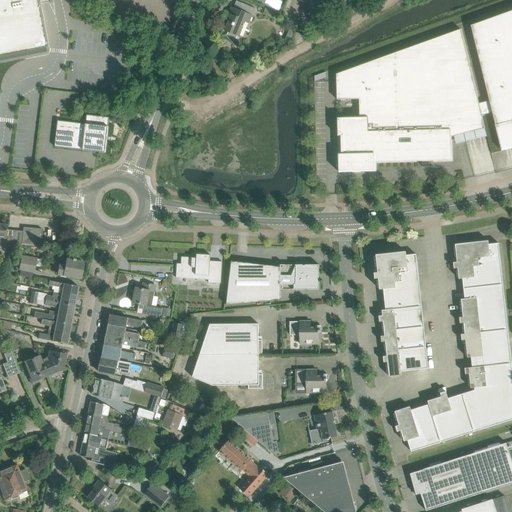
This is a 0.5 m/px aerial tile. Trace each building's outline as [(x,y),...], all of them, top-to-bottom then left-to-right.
[(0,0),(0,55),(45,47),(36,0),(0,0)] [(243,4),(240,11),(231,8),(228,15),(231,16),(225,31),(239,37),(243,27),(245,21),(249,23),(255,8),(243,4)] [(511,11),(471,26),(490,102),(479,104),(482,115),(492,113),(495,124),(501,151),(511,148),(511,11)] [(479,104),(461,29),(351,69),(351,70),(355,68),(356,81),(337,82),(337,100),(359,99),(360,117),(338,118),(338,136),(341,136),(341,154),(338,154),(339,172),(340,172),(340,169),(343,169),(343,170),(361,170),(361,163),(452,161),(451,137),(485,128),(482,115),(479,104)] [(57,121),(56,137),(54,147),(105,153),(109,118),(86,115),(85,124),(57,121)] [(7,226),(0,224),(0,243),(4,244),(4,242),(12,242),(13,230),(6,230),(7,226)] [(22,243),(40,245),(42,229),(23,227),(22,243)] [(463,279),(464,289),(503,285),(498,243),(489,245),(488,241),(455,244),(457,262),(453,263),(454,269),(458,268),(459,279),(463,279)] [(382,310),(382,311),(421,306),(416,254),(406,256),(406,252),(376,255),(378,273),(374,273),(375,279),(379,279),(380,290),(383,289),(386,310),(382,310)] [(208,283),(221,284),(222,262),(210,261),(210,255),(197,254),(196,258),(192,258),(181,257),(181,264),(177,264),(176,278),(179,278),(179,274),(200,275),(200,279),(208,280),(208,283)] [(23,256),(22,263),(20,269),(22,269),(33,272),(34,272),(37,258),(23,256)] [(59,265),(58,274),(80,279),(83,263),(75,261),(75,259),(72,259),(72,260),(71,260),(67,259),(65,266),(59,265)] [(281,299),(281,290),(319,290),(319,265),(280,265),(280,267),(236,262),(231,261),(231,263),(226,305),(281,299)] [(32,273),(21,271),(20,277),(31,279),(32,273)] [(76,297),(78,287),(49,281),(48,286),(52,287),(51,289),(54,290),(53,292),(76,297)] [(156,285),(151,284),(143,283),(142,289),(136,288),(133,303),(144,305),(142,314),(161,318),(163,308),(152,306),(153,297),(156,285)] [(503,285),(464,289),(465,299),(461,299),(463,317),(459,318),(460,323),(464,323),(465,334),(508,330),(503,285)] [(46,296),(45,300),(75,306),(76,297),(53,292),(52,297),(46,296)] [(73,316),(75,306),(45,300),(37,299),(45,301),(44,305),(58,308),(57,312),(50,310),(50,311),(73,316)] [(421,306),(382,311),(383,316),(379,316),(379,322),(383,322),(384,331),(424,327),(421,306)] [(163,308),(162,317),(169,318),(171,310),(163,308)] [(35,312),(34,317),(42,318),(42,319),(71,325),(73,316),(50,311),(49,314),(35,312)] [(110,315),(108,325),(126,328),(127,325),(141,328),(143,321),(110,315)] [(69,335),(71,325),(42,319),(41,325),(49,326),(48,331),(69,335)] [(0,326),(2,329),(3,328),(11,330),(12,324),(3,322),(3,324),(0,321),(0,326)] [(311,321),(306,321),(290,322),(290,335),(300,335),(300,344),(320,344),(320,333),(320,331),(320,330),(320,328),(311,328),(311,321)] [(175,323),(172,337),(180,339),(182,325),(175,323)] [(210,325),(200,355),(259,355),(262,355),(262,340),(258,340),(258,324),(210,325)] [(108,325),(106,335),(139,341),(140,335),(125,332),(126,328),(108,325)] [(424,327),(384,331),(385,336),(381,336),(382,342),(385,342),(386,351),(426,347),(424,327)] [(11,330),(3,328),(12,351),(19,348),(13,336),(14,333),(18,334),(18,332),(11,330)] [(465,334),(461,334),(462,340),(465,340),(467,358),(471,357),(472,368),(511,364),(508,330),(465,334)] [(67,344),(69,335),(48,331),(48,335),(39,333),(38,339),(67,344)] [(106,335),(104,345),(122,348),(129,350),(130,346),(137,348),(139,341),(106,335)] [(201,341),(196,340),(192,352),(198,352),(201,341)] [(104,345),(102,357),(120,361),(120,358),(134,361),(136,354),(122,351),(122,348),(104,345)] [(48,358),(40,361),(46,376),(47,376),(47,375),(63,369),(65,354),(56,353),(57,347),(51,346),(48,358)] [(166,346),(163,356),(174,359),(177,349),(166,346)] [(426,347),(386,351),(387,356),(383,357),(384,363),(388,362),(389,377),(401,375),(401,372),(428,369),(426,347)] [(7,362),(3,364),(8,377),(19,373),(11,351),(4,353),(7,362)] [(259,355),(200,355),(193,377),(211,386),(241,385),(248,385),(248,389),(263,389),(262,374),(259,374),(259,355)] [(25,362),(26,366),(24,367),(27,373),(31,384),(39,381),(38,379),(46,376),(40,361),(38,356),(25,362)] [(102,357),(99,372),(115,376),(116,369),(121,370),(121,372),(128,373),(130,363),(120,361),(102,357)] [(475,390),(462,394),(474,432),(511,419),(511,367),(511,364),(472,368),(465,368),(465,374),(469,374),(471,388),(474,388),(475,390)] [(312,370),(296,370),(296,384),(306,384),(306,393),(326,393),(326,381),(327,381),(327,379),(326,379),(326,377),(312,377),(312,370)] [(96,378),(92,395),(102,397),(109,398),(122,401),(123,397),(120,397),(122,385),(112,382),(105,380),(96,378)] [(124,380),(123,385),(129,388),(135,389),(145,393),(161,398),(164,388),(147,383),(137,380),(137,383),(124,380)] [(129,388),(123,385),(120,395),(126,397),(129,388)] [(428,401),(429,405),(441,442),(474,432),(462,394),(448,399),(446,391),(440,393),(441,397),(428,401)] [(91,402),(88,414),(97,415),(97,414),(102,415),(102,414),(108,416),(110,407),(105,404),(91,402)] [(177,431),(183,416),(190,419),(193,412),(173,404),(170,411),(168,410),(162,425),(177,431)] [(139,405),(137,413),(153,417),(155,410),(139,405)] [(408,440),(411,452),(441,442),(429,405),(411,410),(410,407),(395,412),(399,425),(396,426),(397,432),(401,431),(404,441),(408,440)] [(267,412),(232,418),(244,429),(272,453),(279,452),(277,442),(280,441),(276,423),(270,424),(268,412),(267,412)] [(314,415),(317,430),(320,429),(323,440),(337,437),(332,412),(314,415)] [(88,414),(87,423),(105,427),(105,430),(122,434),(126,435),(127,430),(124,430),(124,428),(119,427),(120,422),(116,421),(115,424),(107,422),(108,416),(102,414),(102,415),(97,414),(97,415),(88,414)] [(133,427),(140,430),(143,422),(136,420),(133,427)] [(87,423),(85,433),(93,434),(93,435),(98,437),(101,438),(101,439),(108,440),(109,432),(122,434),(105,430),(105,427),(87,423)] [(85,433),(83,443),(91,444),(91,446),(96,447),(96,446),(106,448),(108,440),(101,439),(101,438),(98,437),(93,435),(93,434),(85,433)] [(134,447),(141,448),(143,440),(136,438),(134,447)] [(229,440),(223,447),(219,452),(241,471),(242,470),(250,477),(239,489),(249,497),(269,474),(259,466),(258,467),(251,460),(252,459),(229,440)] [(83,443),(80,456),(92,458),(92,460),(99,462),(100,458),(102,458),(105,459),(103,465),(113,468),(115,460),(109,459),(110,452),(116,454),(117,453),(106,450),(106,448),(96,446),(96,447),(91,446),(91,444),(83,443)] [(511,461),(506,443),(478,452),(410,474),(416,495),(421,494),(426,511),(480,494),(511,483),(511,461)] [(132,448),(130,455),(138,457),(139,450),(132,448)] [(149,453),(144,455),(147,462),(153,459),(149,453)] [(156,460),(151,465),(158,472),(162,467),(156,460)] [(343,462),(283,477),(324,511),(355,511),(356,511),(353,499),(352,499),(345,473),(346,472),(343,462)] [(0,470),(0,491),(3,500),(27,491),(23,482),(29,479),(25,469),(19,472),(16,464),(0,470)] [(88,498),(96,504),(99,507),(104,500),(111,505),(118,496),(111,491),(112,490),(99,480),(94,487),(95,488),(88,498)] [(152,483),(143,494),(160,507),(169,496),(152,483)] [(298,491),(287,483),(279,493),(290,501),(298,491)] [(493,499),(462,509),(462,511),(509,511),(504,495),(493,499)]
